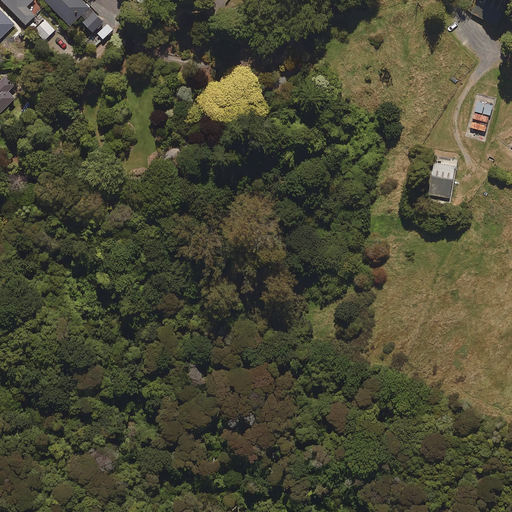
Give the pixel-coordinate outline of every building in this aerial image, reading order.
[(35,0),(0,0),(26,27),(36,17),(27,8),(36,0),(35,0)] [(43,0),(71,28),(79,20),(95,36),(105,26),(79,0),(43,0)] [(508,5),(497,0),(478,0),(471,14),(497,27),(508,5)] [(0,8),(0,43),(5,49),(15,39),(10,34),(17,27),(0,8)] [(56,31),(45,20),(35,30),(46,41),(56,31)] [(108,25),(97,35),(104,42),(114,32),(108,25)] [(0,115),(16,101),(9,93),(16,87),(7,77),(0,82),(0,115)] [(483,114),(485,106),(477,104),(475,112),(483,114)] [(485,106),(483,114),(491,116),(493,108),(485,106)] [(489,118),(475,114),(473,121),(488,124),(489,118)] [(487,125),(474,122),(472,130),(485,133),(487,125)] [(431,197),(451,199),(455,167),(434,164),(431,197)]
